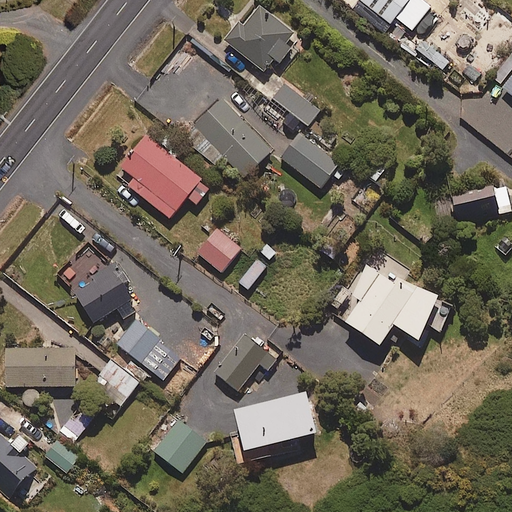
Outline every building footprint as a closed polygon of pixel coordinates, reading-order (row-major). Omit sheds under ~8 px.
[(362,0),(362,1),(395,27),(398,24),(409,32),(428,8),(417,0),(362,0)] [(297,51),(292,48),(300,38),(262,10),(248,29),(240,23),(227,41),(271,73),(278,64),(284,69),(297,51)] [(453,64),(423,40),(416,50),(445,73),(453,64)] [(311,129),(323,114),(287,86),(275,101),(311,129)] [(249,181),(276,155),(227,103),(189,139),(217,167),(226,158),(249,181)] [(325,191),(343,167),(304,137),(286,161),(325,191)] [(201,208),(215,191),(150,138),(124,170),(135,179),(129,187),(174,223),(192,201),(201,208)] [(345,200),(358,178),(346,172),(334,194),(345,200)] [(452,215),(511,205),(511,199),(510,190),(450,200),(452,215)] [(226,275),(245,251),(220,231),(201,255),(226,275)] [(77,295),(100,326),(119,312),(124,318),(133,311),(129,305),(136,300),(126,287),(131,283),(118,265),(77,295)] [(346,297),(363,307),(350,328),(387,351),(399,331),(424,346),(447,307),(406,282),(402,290),(364,267),(346,297)] [(160,344),(162,341),(138,322),(119,346),(166,383),(183,362),(160,344)] [(272,373),(280,362),(247,337),(217,375),(242,394),(263,367),(272,373)] [(80,390),(79,352),(10,352),(10,390),(80,390)] [(151,378),(133,363),(125,372),(112,361),(92,386),(124,411),(138,394),(151,378)] [(252,459),(323,441),(312,399),(241,417),(252,459)] [(185,476),(210,444),(181,422),(157,453),(185,476)] [(19,434),(11,444),(0,434),(0,486),(13,498),(37,469),(19,454),(29,443),(19,434)] [(69,476),(81,462),(60,444),(48,457),(69,476)]
